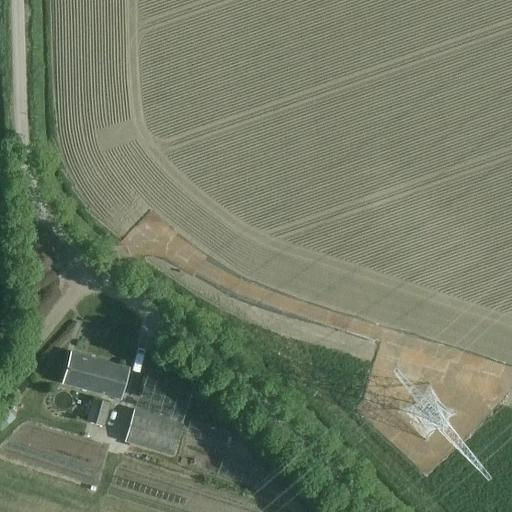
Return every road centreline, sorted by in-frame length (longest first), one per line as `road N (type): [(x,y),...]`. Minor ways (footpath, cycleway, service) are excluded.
road 1 (unclassified): [(86,272),(163,317),(362,511)]
road 2 (unclassified): [(86,272),(36,206),(21,139),(15,0)]
road 3 (unclassified): [(0,381),(86,272)]
